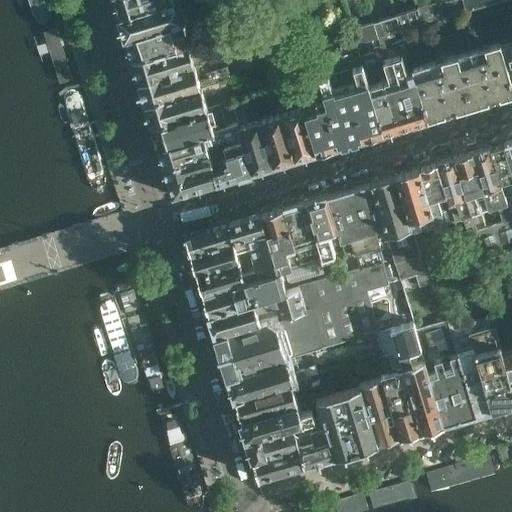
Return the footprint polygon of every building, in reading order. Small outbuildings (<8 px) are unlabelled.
[(27,0),(32,15),(34,17),(35,19),(37,21),(39,22),(41,24),(43,25),(45,25),(46,24),(47,22),(48,20),(49,18),(49,16),(49,14),(49,12),(48,10),(44,0),(27,0)] [(170,0),(114,0),(119,15),(170,0)] [(126,37),(189,18),(205,13),(201,2),(191,5),(189,9),(177,13),(172,0),(170,0),(119,15),(126,37)] [(298,9),(295,0),(280,0),(284,13),(298,9)] [(465,9),(462,0),(450,0),(440,3),(440,6),(444,16),(465,9)] [(462,0),(465,9),(496,0),(462,0)] [(444,16),(440,6),(419,12),(422,23),(444,16)] [(422,23),(419,12),(418,10),(396,17),(400,29),(422,23)] [(400,29),(396,17),(374,23),(378,36),(400,29)] [(196,40),(194,34),(184,37),(181,28),(191,25),(189,18),(126,37),(133,59),(196,40)] [(378,36),(374,23),(352,30),(356,43),(356,42),(378,36)] [(63,28),(47,33),(64,85),(79,80),(63,28)] [(356,43),(352,30),(330,36),(334,49),(356,43)] [(312,53),(309,43),(305,31),(291,35),(298,57),(312,53)] [(334,49),(330,36),(309,43),(312,53),(313,56),(334,49)] [(203,38),(196,40),(133,59),(140,81),(210,60),(203,38)] [(428,119),(413,71),(407,73),(404,63),(410,61),(404,40),(395,42),(399,54),(393,56),(413,123),(428,119)] [(511,93),(511,81),(501,46),(500,41),(458,54),(473,105),(491,99),(492,100),(511,93)] [(384,132),(361,58),(356,42),(356,43),(334,49),(361,139),(384,132)] [(511,55),(509,44),(501,46),(511,81),(511,55)] [(413,123),(393,56),(386,58),(383,46),(374,48),(376,54),(380,67),(381,70),(386,68),(387,72),(388,71),(391,78),(384,80),(398,128),(413,123)] [(233,77),(252,71),(245,49),(210,60),(140,81),(146,103),(233,77)] [(361,139),(334,49),(313,56),(326,100),(340,145),(361,139)] [(398,128),(384,80),(376,82),(372,69),(380,67),(376,54),(361,58),(384,132),(398,128)] [(473,105),(458,54),(412,68),(413,71),(428,119),(430,118),(430,117),(441,114),(448,112),(448,113),(473,105)] [(205,109),(201,95),(212,92),(216,95),(236,88),(233,77),(146,103),(153,125),(205,109)] [(91,173),(90,170),(66,96),(65,92),(62,90),(61,89),(57,88),(54,88),(51,90),(49,93),(48,94),(48,98),(48,102),(71,175),(73,179),(74,182),(76,185),(79,188),(81,190),(85,193),(88,195),(89,192),(90,189),(90,187),(91,184),(91,180),(91,176),(91,173)] [(340,145),(326,100),(303,107),(317,152),(340,145)] [(159,147),(237,123),(230,101),(205,109),(153,125),(159,147)] [(74,113),(96,188),(112,183),(90,108),(89,107),(88,106),(87,105),(86,104),(85,103),(84,103),(82,103),(81,103),(79,103),(78,104),(77,105),(76,106),(75,107),(75,108),(74,110),(74,111),(74,113)] [(317,152),(303,107),(281,113),(295,158),(317,152)] [(295,158),(281,113),(260,120),(273,165),(295,158)] [(273,165),(260,120),(238,127),(242,141),(251,172),(273,165)] [(206,144),(225,139),(227,145),(242,141),(238,127),(237,123),(159,147),(164,164),(208,151),(206,144)] [(251,172),(242,141),(227,145),(229,150),(225,151),(227,161),(212,165),(169,178),(174,195),(217,182),(251,172)] [(511,167),(504,142),(490,146),(511,218),(511,167)] [(511,246),(511,218),(490,146),(472,151),(437,161),(446,191),(448,199),(450,206),(456,225),(466,259),(474,257),(511,246)] [(212,165),(208,151),(164,164),(169,178),(212,165)] [(446,191),(437,161),(419,167),(432,211),(450,206),(448,199),(441,201),(439,193),(446,191)] [(432,211),(419,167),(395,174),(414,237),(415,237),(456,225),(450,206),(432,211)] [(414,237),(395,174),(371,181),(370,182),(389,243),(395,262),(420,255),(415,237),(414,237)] [(389,243),(370,182),(327,194),(337,229),(346,256),(356,253),(360,267),(382,261),(384,261),(379,246),(389,243)] [(337,229),(327,194),(305,200),(322,257),(336,253),(329,231),(337,229)] [(322,257),(305,200),(283,206),(294,244),(296,250),(300,263),(319,258),(322,257)] [(294,244),(283,206),(261,213),(266,231),(272,250),(278,270),(300,263),(296,250),(288,253),(286,247),(294,244)] [(192,253),(266,231),(261,213),(186,235),(192,253)] [(240,260),(237,249),(251,245),(254,255),(272,250),(266,231),(192,253),(198,273),(240,260)] [(204,292),(278,270),(272,250),(254,255),(240,260),(198,273),(204,292)] [(400,280),(416,274),(448,264),(444,252),(396,266),(400,280)] [(478,272),(474,257),(466,259),(449,264),(452,276),(453,280),(478,272)] [(298,285),(299,284),(325,277),(319,258),(300,263),(278,270),(204,292),(210,312),(298,285)] [(400,280),(396,266),(395,262),(393,258),(384,261),(382,261),(389,283),(400,280)] [(297,356),(312,351),(338,343),(378,332),(379,331),(369,295),(374,293),(373,288),(389,283),(382,261),(360,267),(325,277),(299,284),(298,285),(210,312),(217,334),(216,334),(229,376),(230,375),(237,399),(317,375),(314,366),(291,373),(288,363),(296,361),(294,356),(297,356)] [(449,264),(448,264),(416,274),(419,286),(452,276),(449,264)] [(119,285),(148,386),(149,388),(150,389),(152,390),(153,391),(155,391),(157,391),(158,391),(160,391),(162,390),(163,389),(164,388),(165,387),(166,386),(167,384),(167,382),(139,280),(138,279),(136,277),(135,276),(133,276),(131,275),(130,275),(128,275),(126,276),(125,276),(123,277),(122,279),(121,280),(120,281),(119,283),(119,285)] [(106,299),(119,349),(119,351),(119,352),(120,353),(121,354),(123,355),(124,356),(126,356),(127,356),(129,356),(130,355),(131,355),(132,354),(133,352),(134,351),(134,350),(134,348),(134,347),(134,345),(120,296),(119,294),(118,293),(117,292),(116,291),(115,291),(114,290),(112,290),(111,291),(109,291),(108,292),(107,293),(106,294),(106,296),(106,297),(106,299)] [(492,409),(469,333),(464,314),(448,319),(476,413),(492,409)] [(476,413),(448,319),(416,329),(415,329),(421,347),(425,361),(443,423),(476,413)] [(443,423),(425,361),(410,366),(406,351),(421,347),(415,329),(416,329),(413,321),(392,328),(398,350),(422,429),(443,423)] [(511,402),(511,386),(498,339),(494,325),(469,333),(492,409),(511,402)] [(398,350),(392,328),(379,331),(378,332),(379,338),(376,342),(378,349),(383,351),(384,354),(398,350)] [(511,348),(508,336),(498,339),(511,386),(511,348)] [(422,429),(398,350),(384,354),(389,372),(382,374),(382,376),(400,436),(422,429)] [(313,356),(312,351),(297,356),(298,360),(313,356)] [(297,401),(295,392),(320,385),(317,374),(317,375),(237,399),(243,418),(297,401)] [(400,436),(382,376),(360,383),(361,387),(317,401),(322,416),(329,439),(334,455),(400,436)] [(182,499),(157,407),(156,406),(155,404),(153,402),(152,401),(150,400),(148,399),(146,398),(145,400),(144,401),(143,403),(142,405),(142,407),(141,409),(166,503),(167,505),(168,506),(169,507),(170,508),(172,509),(173,509),(175,509),(176,509),(178,509),(179,508),(180,507),(181,505),(181,504),(182,502),(182,501),(182,499)] [(307,420),(314,418),(312,409),(300,412),(297,401),(243,418),(248,438),(292,424),(307,420)] [(334,455),(329,439),(322,416),(314,418),(307,420),(310,430),(313,440),(298,444),(304,464),(334,455)] [(203,490),(183,424),(182,423),(182,421),(181,420),(179,419),(178,418),(177,417),(175,417),(173,417),(172,417),(170,418),(169,418),(167,419),(166,421),(166,422),(165,424),(165,425),(165,427),(165,429),(182,497),(184,500),(185,503),(187,506),(189,508),(192,510),(194,511),(200,511),(202,509),(203,507),(203,504),(204,501),(204,497),(204,494),(203,490)] [(298,444),(313,440),(310,430),(295,434),(292,424),(248,438),(254,457),(298,444)] [(304,464),(298,444),(254,457),(260,476),(292,467),(304,464)] [(511,452),(500,455),(505,473),(511,470),(511,452)] [(424,474),(429,493),(493,476),(488,457),(424,474)] [(420,498),(414,479),(369,492),(375,511),(420,498)] [(366,511),(368,511),(363,492),(293,511),(366,511)]
